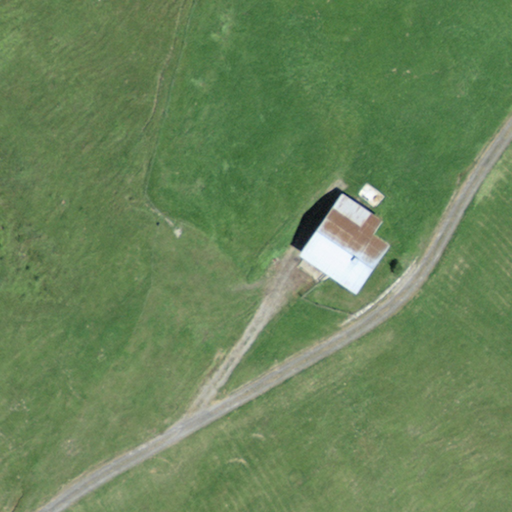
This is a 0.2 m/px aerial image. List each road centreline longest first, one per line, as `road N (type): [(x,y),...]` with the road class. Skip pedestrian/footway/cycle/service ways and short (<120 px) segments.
road 1 (track): [(47,511),(110,467),(388,308),(435,253),(511,127)]
road 2 (track): [(182,426),(288,280)]
